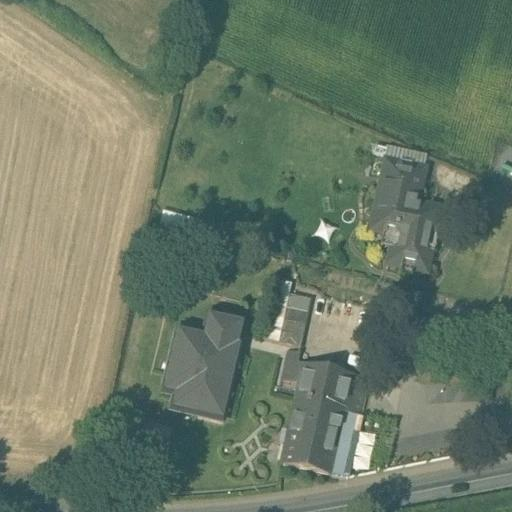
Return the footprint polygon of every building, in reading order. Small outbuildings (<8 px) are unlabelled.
[(435,211),(415,207),(418,195),(397,190),(402,169),(385,165),(372,227),(395,232),(388,266),(425,274),(435,229),(431,228),(435,211)] [(402,169),(397,190),(418,195),(423,173),(402,169)] [(275,283),(262,342),(277,345),(286,297),(287,297),(289,286),(275,283)] [(286,297),(277,345),(300,350),(310,301),(287,297),(286,297)] [(222,345),(176,334),(166,377),(184,381),(176,413),(220,423),(239,342),(224,339),(222,345)] [(351,378),(296,366),(298,356),(286,354),(280,383),(297,387),(286,434),(282,433),(279,445),(283,447),(279,467),(329,478),(343,416),(351,378)] [(351,378),(343,416),(360,419),(368,382),(351,378)] [(360,419),(343,416),(329,478),(346,481),(360,419)] [(365,417),(361,432),(388,438),(391,423),(365,417)]
